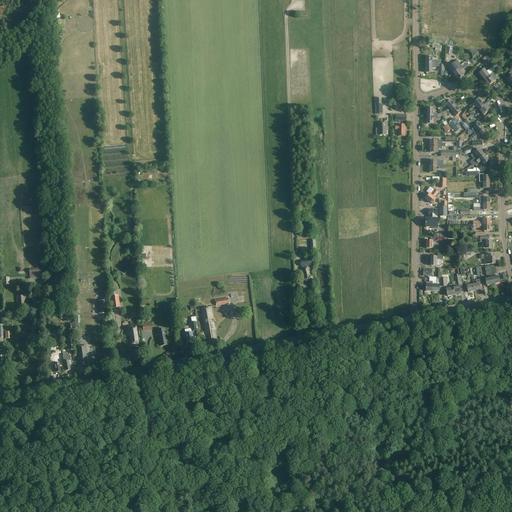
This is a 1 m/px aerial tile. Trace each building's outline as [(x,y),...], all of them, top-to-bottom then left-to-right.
[(428,42),(433,43),(450,46),(451,41),(448,41),(434,38),(429,37),(428,42)] [(461,67),(453,73),(458,79),(463,75),(460,72),(463,69),(471,64),(469,61),(466,63),(465,62),(463,64),(465,66),(462,68),(461,67)] [(449,67),(453,73),(461,67),(462,68),(465,66),(463,64),(461,65),(460,64),(457,67),(454,63),(449,67)] [(479,74),(484,79),(496,70),(494,67),(490,70),(489,69),(486,72),(484,69),(479,74)] [(496,70),(484,79),(489,86),(494,81),(497,79),(493,74),(497,71),(496,70)] [(472,117),(474,115),(472,113),(474,111),(475,112),(484,105),(478,99),(474,103),(475,105),(468,112),(472,117)] [(446,104),(445,105),(448,108),(446,111),(447,112),(447,113),(448,112),(451,111),(451,110),(456,106),(455,105),(451,100),(446,104)] [(484,105),(475,112),(474,111),(472,113),(474,115),(475,117),(475,116),(476,116),(480,114),(480,112),(481,112),(484,115),(489,111),(484,105)] [(448,112),(447,113),(448,115),(449,116),(453,113),(456,117),(461,112),(457,107),(456,106),(451,110),(451,111),(448,112)] [(427,116),(427,124),(434,124),(434,119),(436,119),(437,120),(440,119),(440,118),(438,118),(437,115),(433,116),(427,116)] [(448,123),(453,129),(458,125),(453,119),(448,123)] [(388,129),(388,122),(378,123),(378,128),(379,128),(379,135),(387,135),(387,129),(388,129)] [(472,130),(474,133),(472,136),(471,137),(471,138),(474,135),(476,136),(484,129),(479,123),(474,128),(474,127),(472,129),(472,130)] [(396,126),(396,130),(398,130),(398,136),(405,137),(405,129),(406,129),(406,125),(398,125),(398,126),(396,126)] [(484,129),(476,136),(474,135),(471,138),(472,139),(473,138),(475,140),(479,137),(481,136),(484,139),(489,135),(484,129)] [(473,166),(474,166),(473,165),(471,163),(474,162),(476,160),(477,161),(485,155),(480,149),(475,153),(474,152),(470,156),(473,159),(469,162),(473,166)] [(476,160),(474,162),(476,164),(475,165),(476,166),(482,161),(485,165),(490,161),(485,155),(477,161),(476,160)] [(430,161),(430,167),(437,167),(439,167),(439,165),(442,165),(442,169),(446,169),(446,165),(443,165),(443,161),(438,161),(437,161),(430,161)] [(428,203),(429,201),(432,204),(438,196),(437,195),(439,192),(435,189),(431,195),(429,194),(428,197),(426,196),(424,199),(428,203)] [(432,228),(437,228),(438,210),(429,210),(429,217),(429,219),(425,219),(425,228),(432,228)] [(480,236),(480,240),(480,243),(483,243),(483,245),(483,249),(492,249),(492,242),(489,242),(489,236),(484,236),(480,236)] [(426,248),(432,248),(432,242),(437,242),(445,242),(445,241),(453,241),(453,238),(444,238),(430,238),(430,241),(426,241),(426,248)] [(436,260),(443,260),(443,253),(438,253),(438,257),(430,257),(430,262),(429,261),(429,265),(430,265),(430,266),(436,266),(436,260)] [(484,265),(489,265),(495,265),(495,257),(493,257),(493,255),(484,255),(481,255),(481,259),(484,259),(484,265)] [(304,274),(305,277),(301,278),(302,283),(312,281),(311,276),(310,277),(307,266),(302,266),(304,272),(302,273),(303,274),(304,274)] [(488,276),(489,278),(486,279),(487,286),(493,284),(490,267),(484,267),(484,268),(486,276),(488,276)] [(490,267),(493,284),(500,283),(499,276),(495,277),(495,274),(496,274),(495,270),(494,267),(490,267)] [(29,269),(29,279),(39,278),(39,268),(29,269)] [(468,293),(474,291),(472,285),(469,286),(468,282),(465,283),(466,286),(468,293)] [(452,285),(454,295),(457,295),(458,295),(460,295),(460,294),(461,294),(459,286),(455,287),(455,284),(452,285)] [(17,308),(26,307),(25,302),(24,295),(16,296),(17,300),(16,300),(17,308)] [(110,297),(112,309),(119,307),(118,296),(110,297)] [(228,298),(215,300),(216,307),(229,305),(228,298)] [(99,314),(107,314),(106,301),(99,301),(99,314)] [(212,323),(211,319),(212,319),(210,308),(201,309),(206,336),(207,335),(208,340),(215,339),(213,331),(214,330),(213,323),(212,323)] [(138,346),(135,325),(126,327),(127,337),(130,337),(131,347),(138,346)] [(166,338),(164,329),(157,330),(158,336),(160,347),(167,345),(166,341),(167,341),(166,338)] [(187,342),(193,341),(191,333),(190,329),(188,329),(185,330),(185,334),(184,334),(185,338),(186,338),(187,342)] [(80,366),(87,366),(85,345),(78,346),(78,353),(80,366)]
